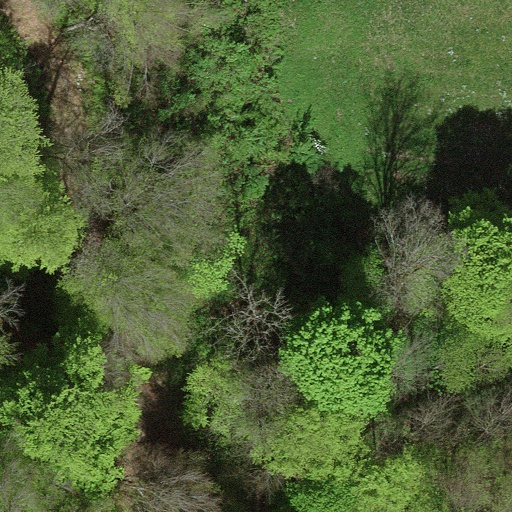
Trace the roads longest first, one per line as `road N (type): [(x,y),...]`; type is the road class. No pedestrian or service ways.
road 1 (track): [(117,367),(81,154),(22,0)]
road 2 (track): [(117,367),(179,511)]
